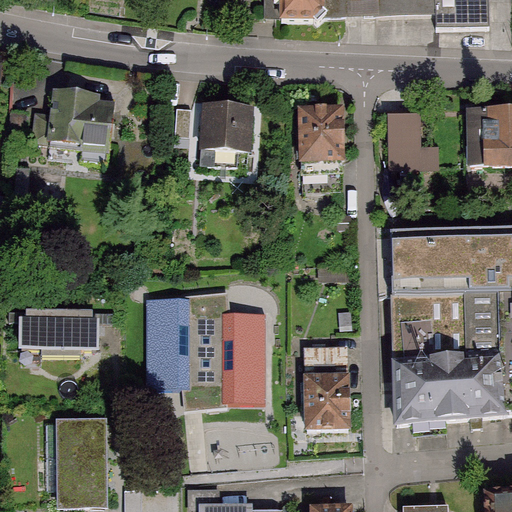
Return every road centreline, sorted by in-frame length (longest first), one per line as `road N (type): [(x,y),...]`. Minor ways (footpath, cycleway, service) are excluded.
road 1 (residential): [(365,70),(371,467)]
road 2 (residential): [(0,25),(191,58),(365,70)]
road 3 (residential): [(511,458),(371,467)]
road 4 (residential): [(365,70),(503,77)]
